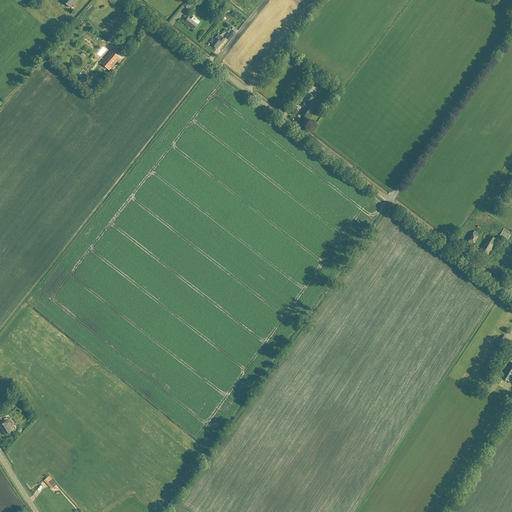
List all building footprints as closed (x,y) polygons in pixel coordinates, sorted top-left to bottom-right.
[(194,29),(200,22),(193,17),(191,20),(188,18),(184,23),(189,27),(189,26),(194,29)] [(230,39),(235,32),(231,28),(227,32),(228,33),(226,37),(230,39)] [(212,43),(211,44),(217,49),(222,43),(223,43),(226,39),(225,39),(219,34),(216,38),(214,40),(213,39),(211,42),(212,43)] [(98,60),(109,48),(105,45),(94,56),(98,60)] [(110,70),(120,58),(112,50),(101,62),(110,70)] [(306,91),(313,82),(315,79),(311,76),(302,88),(306,91)] [(315,97),(310,94),(305,100),(310,104),(315,97)] [(313,111),(314,109),(309,105),(309,106),(304,102),(301,105),(305,108),(301,113),(307,118),(313,111)] [(473,246),(479,233),(474,230),(467,243),(473,246)] [(503,231),(500,236),(508,240),(510,236),(503,231)] [(488,255),(497,240),(488,235),(479,250),(488,255)] [(510,348),(511,345),(511,339),(504,335),(500,342),(510,348)] [(501,376),(510,382),(511,378),(511,363),(510,362),(501,376)] [(15,404),(17,406),(21,402),(17,398),(11,403),(13,405),(15,404)] [(12,431),(14,429),(11,425),(10,424),(10,423),(8,419),(5,419),(4,420),(6,422),(0,425),(0,427),(5,435),(6,435),(7,436),(9,435),(9,433),(12,431)] [(51,480),(48,477),(44,481),(52,489),(53,487),(55,489),(57,487),(50,480),(51,480)]
